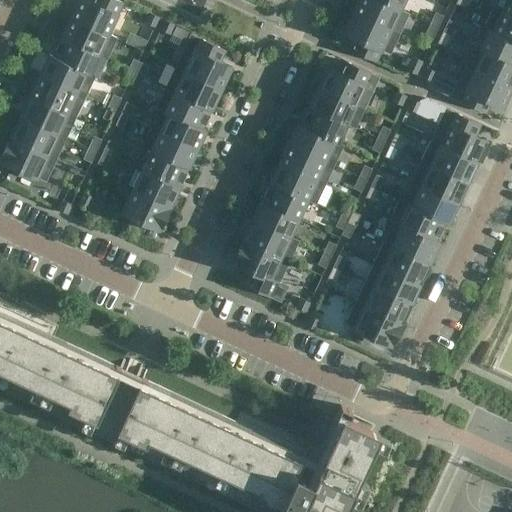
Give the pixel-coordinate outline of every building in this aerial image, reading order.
[(87,0),(78,0),(70,17),(116,38),(116,37),(107,33),(122,2),(118,0),(92,0),(91,2),(87,0)] [(408,14),(399,9),(378,0),(358,0),(353,12),(399,33),(408,14)] [(378,0),(399,9),(403,0),(378,0)] [(511,15),(511,0),(506,0),(502,10),(493,6),(493,7),(511,15)] [(511,39),(511,15),(493,7),(484,26),(511,39)] [(389,53),(399,33),(353,12),(344,32),(355,38),(350,50),(375,61),(380,49),(389,53)] [(435,12),(430,24),(437,27),(443,16),(435,12)] [(154,26),(159,17),(149,13),(145,22),(154,26)] [(116,38),(70,17),(61,36),(107,57),(116,38)] [(160,29),(169,34),(174,24),(164,20),(160,29)] [(448,20),(443,31),(450,35),(456,23),(448,20)] [(432,39),(437,27),(430,24),(424,35),(432,39)] [(511,39),(484,26),(483,27),(489,30),(480,48),(475,45),(475,46),(511,63),(511,39)] [(132,30),(128,39),(145,46),(149,37),(132,30)] [(445,46),(450,35),(443,31),(437,43),(445,46)] [(191,34),(175,66),(221,87),(230,67),(219,61),(224,49),(191,34)] [(107,57),(61,36),(53,56),(49,54),(49,55),(98,77),(107,57)] [(511,86),(511,83),(511,63),(475,46),(466,64),(511,86)] [(98,77),(49,55),(40,74),(85,95),(94,76),(97,78),(98,77)] [(416,74),(422,61),(412,56),(406,69),(416,74)] [(135,74),(141,62),(133,59),(128,70),(135,74)] [(328,67),(318,88),(363,109),(378,76),(345,61),(339,73),(328,67)] [(149,66),(141,62),(135,74),(143,77),(149,66)] [(502,106),(511,86),(466,64),(451,97),(485,113),(490,100),(502,106)] [(211,109),(221,87),(175,66),(165,88),(211,109)] [(421,76),(431,81),(435,71),(426,67),(421,76)] [(130,85),(135,74),(128,70),(122,82),(130,85)] [(85,95),(40,74),(30,96),(75,117),(85,95)] [(138,89),(143,77),(135,74),(130,85),(138,89)] [(202,128),(211,109),(165,88),(156,107),(205,130),(205,129),(202,128)] [(363,109),(318,88),(309,106),(355,127),(363,109)] [(401,105),(406,96),(396,91),(392,101),(401,105)] [(102,92),(98,101),(106,105),(110,96),(102,92)] [(113,94),(107,106),(115,109),(121,98),(113,94)] [(75,117),(30,96),(21,115),(66,137),(75,117)] [(407,108),(416,112),(421,103),(411,98),(407,108)] [(126,102),(121,113),(128,117),(134,105),(126,102)] [(110,121),(115,109),(107,106),(102,117),(110,121)] [(354,128),(355,127),(309,106),(300,125),(297,123),(297,124),(342,145),(343,144),(337,142),(346,124),(354,128)] [(205,130),(156,107),(156,108),(159,109),(151,127),(196,148),(205,130)] [(446,108),(431,140),(476,161),(485,141),(474,135),(479,123),(446,108)] [(123,128),(128,117),(121,113),(115,125),(123,128)] [(66,137),(21,115),(10,137),(56,158),(66,137)] [(342,145),(297,124),(288,144),(333,165),(342,145)] [(382,126),(377,137),(384,141),(390,130),(382,126)] [(188,167),(196,148),(151,127),(142,146),(188,167)] [(390,145),(397,148),(401,150),(406,139),(395,133),(390,145)] [(94,136),(88,147),(96,151),(101,139),(94,136)] [(45,181),(56,158),(10,137),(0,159),(23,170),(21,174),(34,179),(35,176),(45,181)] [(379,152),(384,141),(377,137),(371,149),(379,152)] [(108,140),(103,151),(110,155),(116,144),(108,140)] [(467,181),(476,161),(431,140),(422,160),(467,181)] [(333,165),(288,144),(279,162),(324,183),(333,165)] [(392,160),(397,148),(390,145),(384,156),(392,160)] [(178,187),(188,167),(142,146),(150,151),(142,169),(133,164),(133,165),(178,187)] [(91,162),(96,151),(88,147),(83,159),(91,162)] [(105,166),(110,155),(103,151),(97,163),(105,166)] [(457,202),(467,181),(422,160),(411,181),(457,202)] [(324,183),(279,162),(270,182),(315,203),(324,183)] [(169,206),(178,187),(133,165),(124,185),(169,206)] [(363,165),(358,176),(366,180),(371,169),(363,165)] [(376,175),(370,186),(378,190),(383,178),(376,175)] [(361,192),(366,180),(358,176),(353,188),(361,192)] [(448,222),(457,202),(411,181),(403,200),(399,199),(399,200),(448,222)] [(315,204),(315,203),(270,182),(261,201),(297,219),(306,199),(315,204)] [(159,229),(169,206),(124,185),(123,186),(132,190),(122,212),(123,212),(122,215),(134,221),(136,218),(159,229)] [(373,201),(378,190),(370,186),(365,197),(373,201)] [(93,196),(83,192),(77,205),(87,210),(93,196)] [(67,214),(71,204),(62,200),(57,209),(67,214)] [(447,223),(448,222),(399,200),(390,219),(438,242),(439,241),(435,240),(444,221),(447,223)] [(289,236),(297,219),(261,201),(252,220),(297,241),(298,240),(289,236)] [(346,203),(341,214),(348,218),(352,211),(354,207),(346,203)] [(352,211),(348,218),(346,223),(354,226),(359,215),(352,211)] [(346,223),(348,218),(341,214),(335,226),(343,230),(346,223)] [(429,261),(438,242),(390,219),(390,220),(393,221),(384,240),(429,261)] [(297,241),(252,220),(243,240),(288,261),(297,241)] [(349,238),(354,226),(346,223),(343,230),(341,234),(349,238)] [(279,282),(288,261),(243,240),(233,262),(248,269),(242,282),(281,300),(287,286),(279,282)] [(419,283),(429,261),(384,240),(374,262),(419,283)] [(328,241),(323,253),(330,256),(336,245),(328,241)] [(325,268),(330,256),(323,253),(317,264),(325,268)] [(338,255),(333,267),(340,270),(346,259),(338,255)] [(410,303),(419,283),(374,262),(365,281),(410,303)] [(335,281),(340,270),(333,267),(327,278),(335,281)] [(401,322),(410,303),(365,281),(355,301),(401,322)] [(309,302),(300,297),(295,307),(305,311),(309,302)] [(390,345),(401,322),(355,301),(345,324),(355,328),(354,331),(366,337),(367,334),(390,345)] [(142,377),(137,375),(125,369),(120,367),(115,365),(54,335),(53,335),(0,310),(0,389),(262,511),(344,511),(380,435),(349,421),(348,420),(347,420),(346,419),(325,463),(316,459),(315,458),(306,454),(305,454),(300,451),(147,380),(142,377)] [(319,320),(310,315),(305,325),(315,329),(319,320)]
